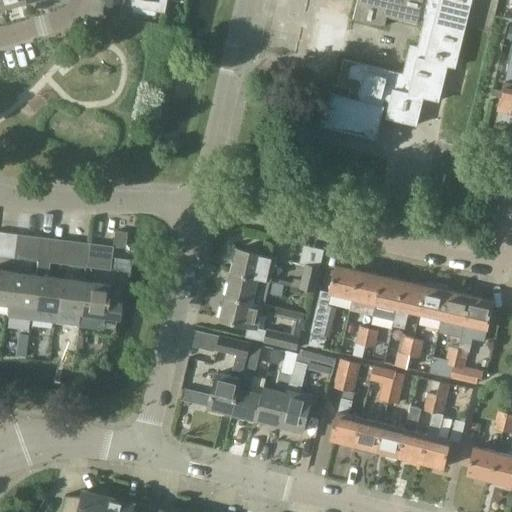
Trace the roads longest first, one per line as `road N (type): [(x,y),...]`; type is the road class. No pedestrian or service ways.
road 1 (residential): [(511,211),(498,265),(199,206)]
road 2 (unclassified): [(146,451),(199,206)]
road 3 (unclassified): [(199,206),(248,0)]
road 4 (residential): [(199,206),(0,198)]
road 5 (unclassified): [(0,454),(53,441),(146,451)]
road 6 (unclassified): [(146,451),(265,485)]
